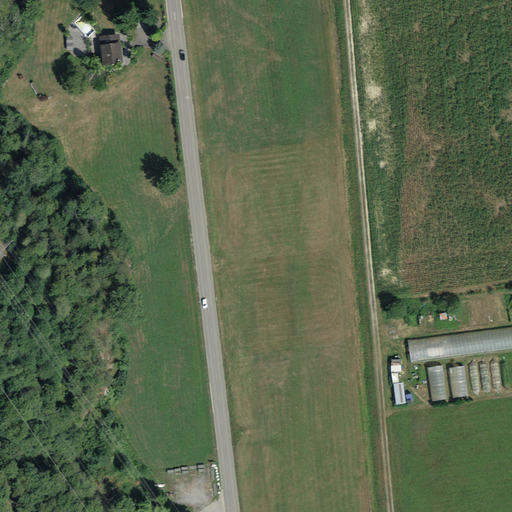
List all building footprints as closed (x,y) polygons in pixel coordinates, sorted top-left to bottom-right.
[(120,35),(100,37),(104,69),(124,67),(120,35)] [(511,326),(408,340),(411,362),(511,348),(511,326)] [(429,368),(435,401),(449,399),(444,366),(429,368)] [(450,369),(456,399),(471,396),(466,366),(450,369)] [(396,385),(398,405),(408,404),(405,383),(396,385)]
